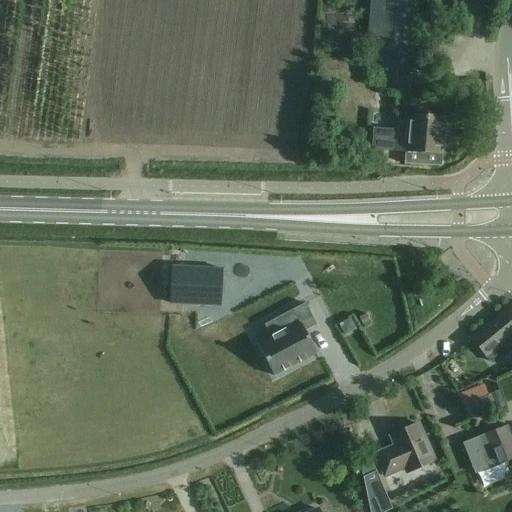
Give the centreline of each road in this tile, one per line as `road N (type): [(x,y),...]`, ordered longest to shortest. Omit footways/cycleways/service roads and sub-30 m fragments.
road 1 (unclassified): [(511,279),(398,364),(153,481),(0,499)]
road 2 (secondary): [(0,210),(338,216)]
road 3 (secondary): [(338,216),(381,230),(510,230)]
road 4 (secondary): [(508,202),(338,216)]
